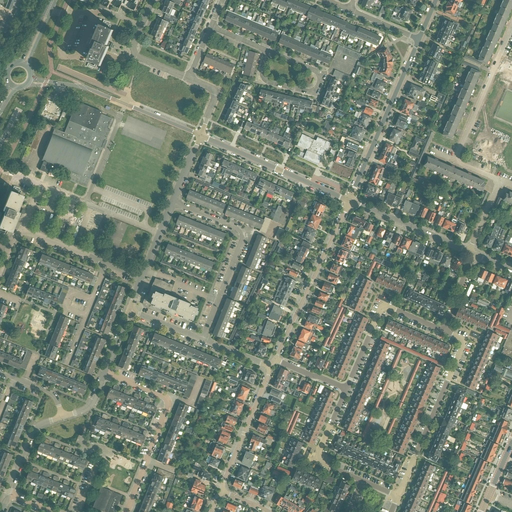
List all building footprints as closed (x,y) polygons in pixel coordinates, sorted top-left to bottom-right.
[(11,8),(14,0),(7,0),(5,6),(11,8)] [(114,0),(113,4),(112,5),(120,9),(122,4),(125,5),(127,1),(126,0),(119,0),(119,2),(114,0)] [(125,5),(124,6),(135,11),(139,0),(135,0),(134,4),(127,1),(125,5)] [(171,0),(171,2),(167,0),(166,0),(164,6),(173,9),(176,3),(180,5),(181,2),(175,0),(171,0)] [(279,0),(278,4),(280,5),(278,9),(284,11),(286,6),(288,0),(279,0)] [(286,6),(291,8),(292,8),(295,1),(293,0),(288,0),(286,6)] [(365,0),(362,6),(369,9),(369,8),(371,4),(372,3),(365,0)] [(511,0),(504,0),(501,7),(502,8),(500,11),(509,15),(511,8),(511,0)] [(194,3),(193,6),(197,7),(200,8),(206,11),(209,5),(199,1),(197,5),(194,3)] [(291,9),(292,10),(297,12),(300,3),(295,1),(292,8),(291,8),(291,9)] [(302,14),(303,13),(306,5),(300,3),(297,12),(301,13),(302,14)] [(448,8),(446,12),(457,16),(459,11),(460,8),(458,7),(450,3),(448,3),(447,7),(448,8)] [(303,13),(307,15),(307,16),(308,16),(311,8),(306,5),(303,13)] [(162,11),(166,13),(165,16),(173,20),(175,17),(171,15),(173,9),(164,6),(162,11)] [(197,7),(194,13),(197,14),(199,15),(199,16),(200,16),(199,18),(203,19),(204,17),(206,11),(200,8),(197,7)] [(311,8),(308,16),(316,20),(319,11),(320,8),(318,7),(316,10),(311,8)] [(396,10),(397,10),(410,16),(413,10),(405,7),(404,10),(401,9),(397,7),(396,10)] [(234,13),(227,9),(224,16),(227,17),(226,20),(232,22),(235,13),(234,13)] [(410,16),(397,10),(396,12),(398,13),(395,19),(400,21),(401,18),(408,21),(410,16)] [(319,11),(316,20),(321,22),(324,13),(324,14),(319,11)] [(494,24),(493,28),(502,32),(505,25),(506,25),(507,23),(506,22),(509,15),(500,11),(498,15),(498,14),(494,24)] [(237,25),(241,16),(237,14),(235,13),(232,22),(237,25)] [(321,22),(321,23),(325,24),(326,25),(330,15),(324,13),(321,22)] [(190,14),(189,16),(192,18),(191,21),(194,22),(199,25),(200,25),(203,19),(199,18),(200,16),(199,16),(199,15),(197,14),(197,15),(196,16),(190,14)] [(330,15),(326,25),(327,25),(331,27),(332,26),(335,18),(330,15)] [(245,17),(241,16),(237,25),(242,27),(246,18),(245,17)] [(0,33),(6,36),(8,31),(6,31),(11,18),(8,17),(6,21),(4,20),(1,28),(0,27),(0,33)] [(163,20),(159,18),(156,24),(165,28),(168,22),(172,24),(173,21),(165,17),(163,20)] [(248,29),(252,21),(247,19),(247,18),(246,18),(242,27),(248,29)] [(335,18),(332,26),(335,27),(335,29),(336,29),(337,30),(341,20),(335,18)] [(188,20),(187,22),(190,23),(188,27),(191,28),(198,31),(200,25),(199,25),(194,22),(191,21),(188,20)] [(341,20),(337,30),(338,30),(339,31),(339,29),(343,30),(344,30),(346,24),(347,23),(341,20)] [(257,22),(256,22),(252,21),(248,29),(253,32),(257,22)] [(445,21),(443,26),(451,29),(453,31),(455,32),(458,25),(453,22),(453,24),(445,21)] [(258,23),(257,22),(253,32),(259,34),(263,25),(258,23)] [(154,30),(163,34),(165,28),(156,24),(154,30)] [(343,30),(341,35),(347,38),(348,34),(352,26),(350,26),(350,25),(346,24),(344,30),(343,30)] [(95,46),(92,53),(89,61),(100,66),(108,46),(106,45),(112,30),(101,25),(95,41),(91,39),(89,43),(95,46)] [(185,25),(184,28),(187,29),(186,32),(189,34),(195,37),(198,31),(191,28),(188,27),(185,25)] [(267,27),(263,25),(259,34),(264,36),(268,27),(267,27)] [(350,35),(348,38),(354,41),(355,37),(359,29),(355,27),(355,28),(353,27),(352,26),(348,34),(350,35)] [(443,26),(441,31),(448,34),(451,36),(453,31),(451,29),(443,26)] [(269,28),(268,27),(264,36),(270,39),(273,32),(273,30),(269,28)] [(359,29),(355,37),(360,39),(361,39),(365,30),(359,28),(359,29)] [(487,40),(487,41),(486,44),(495,48),(498,41),(499,42),(500,39),(499,38),(502,32),(493,28),(491,31),(487,40)] [(151,35),(156,37),(155,40),(160,42),(161,39),(160,39),(163,34),(154,30),(151,35)] [(181,30),(180,33),(185,35),(186,33),(189,34),(186,39),(193,42),(195,37),(189,34),(186,32),(181,30)] [(276,33),(273,32),(270,39),(275,41),(278,34),(279,34),(281,31),(279,30),(278,32),(277,31),(276,33)] [(365,30),(361,39),(362,40),(367,42),(371,33),(365,30)] [(441,31),(439,36),(449,41),(451,42),(452,40),(450,39),(451,36),(448,34),(441,31)] [(281,35),(283,36),(280,43),(285,45),(289,36),(285,34),(285,33),(283,32),(281,35)] [(371,33),(367,42),(371,43),(372,44),(376,35),(371,33)] [(376,35),(372,44),(373,44),(378,46),(382,37),(376,35)] [(293,38),(289,36),(285,45),(291,47),(294,38),(293,38)] [(299,43),(301,38),(297,36),(296,39),(294,38),(291,47),(296,50),(299,43)] [(439,36),(436,42),(444,45),(446,46),(449,41),(439,36)] [(185,42),(184,45),(190,48),(193,42),(186,39),(186,40),(185,42)] [(304,45),(299,43),(296,50),(301,52),(304,45)] [(305,43),(304,45),(301,52),(307,54),(311,45),(308,43),(307,44),(306,43),(305,43)] [(179,46),(178,50),(188,54),(190,48),(184,45),(181,44),(180,47),(179,46)] [(479,61),(481,62),(482,63),(488,65),(491,58),(492,58),(493,55),(492,55),(495,48),(486,44),(484,48),(484,47),(480,57),(479,61)] [(315,47),(311,45),(307,54),(312,57),(316,48),(315,47)] [(380,50),(376,52),(377,54),(380,58),(383,58),(384,58),(390,54),(387,49),(385,50),(382,45),(380,50)] [(444,53),(441,52),(443,49),(434,45),(432,51),(443,55),(444,53)] [(459,45),(456,51),(462,54),(465,47),(459,45)] [(317,48),(316,48),(312,57),(318,59),(321,52),(317,51),(318,48),(317,48)] [(247,52),(249,53),(248,57),(257,59),(259,54),(250,51),(247,50),(247,52)] [(326,52),(322,50),(321,52),(318,59),(323,61),(327,52),(326,52)] [(440,60),(443,55),(432,51),(430,56),(437,59),(436,60),(441,62),(442,61),(440,60)] [(327,52),(323,61),(329,64),(332,57),(331,57),(332,54),(328,52),(327,52)] [(203,63),(203,62),(202,65),(204,66),(205,63),(208,65),(212,56),(207,54),(203,63)] [(384,58),(383,58),(383,63),(393,62),(393,58),(391,58),(391,56),(390,54),(384,58)] [(208,65),(207,67),(209,68),(211,66),(214,67),(218,58),(212,56),(208,65)] [(245,58),(248,59),(247,62),(256,65),(257,59),(248,57),(246,56),(245,58)] [(218,58),(214,67),(213,70),(215,71),(216,68),(220,70),(224,61),(218,58)] [(428,60),(426,65),(434,69),(436,70),(441,72),(442,69),(438,68),(440,63),(433,60),(433,62),(428,60)] [(224,61),(220,70),(219,72),(221,73),(222,71),(225,72),(229,63),(224,61)] [(244,64),(246,65),(245,68),(255,71),(256,65),(247,62),(244,62),(244,64)] [(393,62),(383,63),(384,68),(385,68),(391,71),(392,69),(392,66),(393,66),(393,62)] [(229,63),(225,72),(224,75),(226,75),(227,73),(231,75),(235,66),(229,63)] [(353,73),(355,74),(359,76),(362,69),(357,67),(358,65),(357,65),(355,69),(356,70),(355,72),(354,72),(353,73)] [(426,65),(424,71),(431,74),(434,69),(426,65)] [(242,70),(245,71),(244,75),(253,77),(255,71),(245,68),(243,68),(242,70)] [(375,69),(373,72),(377,74),(383,76),(384,74),(389,76),(391,71),(385,68),(384,68),(381,68),(380,68),(379,71),(375,69)] [(466,81),(466,82),(465,86),(474,90),(477,82),(478,83),(479,80),(478,80),(481,73),(479,72),(477,71),(475,70),(473,69),(472,69),(470,72),(466,81)] [(424,71),(421,76),(434,81),(435,82),(436,79),(433,78),(434,75),(431,74),(424,71)] [(372,79),(371,81),(384,87),(386,83),(382,80),(383,76),(377,74),(375,80),(372,79)] [(421,76),(419,81),(427,84),(430,85),(431,82),(433,82),(434,81),(421,76)] [(332,78),(330,84),(336,87),(339,88),(342,89),(343,86),(337,84),(338,81),(340,78),(338,78),(336,77),(335,80),(332,78)] [(371,81),(374,82),(372,86),(372,87),(375,88),(377,89),(382,92),(384,87),(371,81)] [(364,82),(363,85),(369,88),(376,91),(377,89),(375,88),(372,87),(372,86),(370,85),(364,82)] [(238,89),(244,92),(244,91),(250,94),(251,92),(248,90),(250,86),(247,85),(246,86),(240,83),(238,89)] [(330,84),(327,90),(330,91),(330,93),(331,93),(330,94),(333,95),(333,94),(339,96),(340,97),(341,95),(339,95),(340,94),(337,93),(339,88),(336,87),(330,84)] [(411,86),(409,90),(421,95),(423,96),(442,105),(446,96),(439,93),(437,98),(426,93),(426,91),(421,88),(421,89),(413,85),(411,86)] [(458,98),(459,98),(457,102),(467,106),(470,99),(471,100),(472,97),(471,97),(474,90),(465,86),(463,89),(463,88),(458,98)] [(367,93),(366,94),(372,96),(379,100),(381,94),(376,91),(369,88),(368,91),(367,93)] [(235,94),(242,97),(244,98),(247,100),(248,97),(243,95),(244,92),(238,89),(235,94)] [(259,97),(259,99),(263,100),(261,106),(264,106),(265,98),(266,98),(267,91),(261,90),(260,97),(259,97)] [(327,90),(324,98),(330,101),(333,102),(334,97),(338,99),(339,96),(333,94),(333,95),(330,94),(331,93),(330,93),(330,91),(327,90)] [(408,94),(407,96),(416,100),(416,99),(419,100),(419,101),(419,100),(421,101),(423,96),(421,95),(409,90),(407,94),(408,94)] [(266,98),(265,101),(271,102),(272,99),(273,93),(267,91),(266,98)] [(272,99),(271,102),(275,103),(277,104),(278,101),(279,94),(273,93),(272,99)] [(236,104),(238,105),(239,104),(239,103),(247,106),(248,104),(243,102),(244,98),(242,97),(235,94),(233,100),(236,101),(235,103),(236,103),(236,104)] [(278,101),(277,104),(281,105),(283,105),(284,102),(286,96),(279,94),(278,101)] [(286,96),(284,102),(288,103),(286,109),(289,110),(290,104),(291,104),(291,102),(292,102),(292,101),(294,101),(294,98),(292,97),(286,96)] [(368,97),(367,101),(370,102),(369,104),(376,107),(379,102),(371,98),(368,97)] [(291,102),(291,104),(293,104),(291,111),(294,111),(294,108),(298,109),(301,99),(294,98),(294,101),(292,101),(292,102),(291,102)] [(324,98),(321,104),(328,107),(330,108),(332,104),(335,106),(336,103),(333,102),(330,101),(324,98)] [(298,109),(298,112),(300,113),(301,109),(304,110),(307,100),(301,99),(298,109)] [(232,101),(232,103),(229,108),(236,111),(237,108),(243,110),(244,108),(238,106),(238,105),(236,104),(236,103),(235,103),(236,101),(233,100),(232,101)] [(304,110),(303,114),(305,114),(306,114),(307,112),(312,113),(313,111),(319,113),(320,107),(317,106),(313,105),(313,102),(307,100),(304,110)] [(406,100),(403,106),(411,110),(414,110),(417,112),(419,107),(417,106),(416,105),(414,104),(406,100)] [(361,111),(364,113),(365,112),(372,116),(374,110),(366,107),(365,107),(366,104),(359,101),(359,102),(357,101),(356,104),(362,106),(362,108),(361,111)] [(42,161),(43,161),(51,164),(70,172),(67,180),(86,187),(92,174),(103,148),(77,137),(82,126),(80,125),(88,106),(77,102),(74,108),(64,132),(55,128),(52,135),(42,159),(42,161)] [(451,114),(452,115),(450,119),(460,123),(463,115),(464,116),(465,113),(464,113),(467,106),(457,102),(456,105),(455,105),(451,114)] [(80,125),(82,126),(77,137),(103,148),(110,130),(108,129),(112,118),(101,114),(102,112),(88,106),(80,125)] [(403,106),(401,112),(409,115),(411,110),(403,106)] [(236,111),(229,108),(227,114),(233,117),(236,111)] [(344,113),(338,110),(335,116),(342,118),(344,113)] [(360,113),(358,118),(361,119),(369,122),(371,118),(360,113)] [(227,114),(224,120),(233,124),(236,118),(233,117),(227,114)] [(398,120),(406,124),(407,120),(416,124),(418,121),(416,120),(411,118),(411,119),(408,117),(408,118),(400,115),(399,117),(398,120)] [(355,124),(354,124),(356,125),(357,124),(359,125),(359,124),(367,128),(369,122),(361,119),(358,118),(357,121),(356,121),(356,122),(355,124)] [(253,124),(250,131),(255,134),(258,126),(259,124),(257,123),(258,120),(255,119),(254,122),(253,124)] [(444,131),(445,132),(443,135),(453,139),(456,132),(457,133),(458,129),(457,129),(460,123),(450,119),(449,121),(448,121),(444,131)] [(396,123),(397,124),(396,126),(403,129),(406,124),(398,120),(396,123)] [(247,121),(244,129),(250,131),(253,124),(247,121)] [(258,126),(255,134),(261,136),(264,129),(265,127),(267,124),(264,122),(261,128),(258,126)] [(269,131),(266,139),(272,141),(275,134),(277,128),(278,127),(275,125),(273,131),(272,133),(269,131)] [(354,126),(353,129),(352,131),(363,136),(365,131),(354,126)] [(281,136),(277,143),(283,146),(288,133),(289,130),(290,129),(288,127),(286,132),(283,137),(281,136)] [(275,134),(272,141),(277,143),(281,136),(278,135),(280,130),(277,128),(275,134)] [(264,129),(261,136),(266,139),(269,131),(267,130),(264,129)] [(392,134),(400,138),(402,139),(403,137),(402,136),(403,133),(394,129),(392,134)] [(352,131),(351,134),(350,136),(361,141),(363,136),(352,131)] [(288,133),(283,146),(288,148),(290,145),(293,146),(296,140),(293,138),(292,139),(290,138),(291,134),(288,133)] [(302,134),(297,146),(298,146),(306,149),(305,150),(306,150),(306,149),(308,149),(304,159),(304,158),(310,161),(310,162),(311,162),(311,161),(311,162),(312,162),(318,164),(318,165),(319,165),(325,150),(327,151),(331,143),(331,142),(327,140),(326,140),(318,137),(318,136),(316,141),(302,135),(302,134)] [(400,138),(392,134),(389,140),(398,144),(400,140),(399,140),(400,138)] [(416,136),(413,143),(418,146),(420,142),(425,144),(425,143),(426,142),(426,141),(416,136)] [(359,142),(348,137),(348,138),(347,137),(344,144),(346,145),(346,146),(357,151),(359,145),(358,145),(359,142)] [(413,143),(409,151),(410,151),(417,155),(418,154),(419,151),(417,150),(418,146),(413,143)] [(384,149),(384,150),(395,154),(397,148),(387,144),(385,147),(385,146),(384,149)] [(381,155),(382,155),(392,160),(395,154),(384,150),(383,152),(382,152),(381,155)] [(348,153),(346,153),(345,155),(356,159),(358,154),(351,151),(349,151),(348,153)] [(213,155),(206,152),(203,158),(211,161),(213,155)] [(345,156),(348,157),(347,161),(354,164),(356,159),(345,155),(345,156)] [(380,161),(387,164),(386,166),(396,170),(397,167),(392,165),(392,164),(391,163),(392,160),(382,155),(382,156),(381,155),(380,158),(381,158),(380,161)] [(428,169),(438,173),(438,172),(441,173),(445,164),(438,161),(439,160),(435,158),(435,160),(428,157),(424,166),(428,168),(428,169)] [(211,161),(203,158),(201,164),(208,167),(210,164),(215,166),(216,165),(218,167),(219,165),(211,161)] [(224,160),(221,167),(224,168),(221,174),(224,175),(225,173),(226,172),(230,162),(224,160)] [(43,161),(40,170),(47,173),(51,164),(43,161)] [(226,172),(225,173),(231,175),(236,164),(233,163),(233,164),(230,162),(226,172)] [(206,172),(208,173),(212,175),(213,171),(210,170),(209,170),(207,170),(208,167),(201,164),(199,169),(206,172)] [(236,164),(231,175),(236,178),(236,177),(241,167),(238,166),(236,164)] [(444,176),(454,180),(454,179),(457,180),(461,171),(455,168),(455,167),(452,166),(452,167),(445,164),(441,173),(445,175),(444,176)] [(375,168),(374,171),(375,171),(383,175),(384,171),(389,172),(395,174),(396,171),(385,167),(385,169),(377,165),(376,168),(375,168)] [(241,167),(236,177),(242,180),(243,178),(243,177),(246,170),(247,169),(244,168),(244,169),(241,167)] [(201,176),(200,178),(205,181),(206,178),(204,177),(206,172),(199,169),(197,174),(201,176)] [(243,178),(242,180),(247,182),(252,172),(246,170),(243,177),(243,178)] [(372,176),(372,177),(380,180),(382,177),(388,180),(389,178),(383,175),(375,171),(374,174),(373,173),(372,176)] [(461,183),(471,187),(471,186),(475,188),(479,179),(471,175),(472,174),(469,173),(468,174),(461,171),(457,180),(461,182),(461,183)] [(247,182),(246,185),(249,186),(251,181),(254,182),(258,175),(252,172),(247,182)] [(370,180),(371,180),(370,182),(378,186),(380,180),(372,177),(371,177),(370,180)] [(261,178),(258,186),(260,187),(258,193),(260,194),(266,181),(261,178)] [(477,190),(481,191),(481,190),(483,191),(486,185),(484,184),(485,181),(479,179),(475,188),(478,189),(477,190)] [(266,181),(260,194),(263,195),(265,192),(263,190),(263,188),(269,191),(272,183),(266,181)] [(269,191),(267,193),(273,196),(277,186),(272,183),(269,191)] [(386,202),(388,203),(388,204),(392,206),(396,196),(393,195),(394,192),(392,192),(394,187),(395,187),(396,184),(394,183),(392,183),(391,185),(389,189),(388,192),(386,197),(388,198),(386,202)] [(368,185),(365,194),(376,198),(377,195),(375,194),(377,189),(368,185)] [(277,186),(273,196),(278,198),(283,188),(277,186)] [(283,188),(278,198),(279,198),(284,200),(285,200),(284,199),(288,191),(283,188)] [(190,190),(187,199),(192,201),(195,192),(190,190)] [(0,209),(6,212),(0,226),(0,227),(11,232),(18,213),(16,212),(23,196),(11,191),(5,207),(1,206),(0,208),(0,209)] [(288,191),(284,199),(285,200),(287,201),(288,199),(291,200),(294,193),(288,191)] [(382,195),(380,194),(378,200),(383,202),(383,201),(383,202),(385,198),(386,197),(388,192),(384,191),(382,195)] [(396,196),(392,206),(396,207),(396,206),(398,207),(400,203),(403,204),(406,197),(407,195),(406,195),(398,191),(396,196)] [(197,203),(200,194),(195,192),(192,201),(197,203)] [(202,205),(206,196),(200,194),(197,203),(202,205)] [(206,196),(202,205),(207,207),(211,198),(206,196)] [(300,201),(306,204),(307,205),(309,200),(302,196),(300,201)] [(211,198),(207,207),(212,209),(216,200),(211,198)] [(217,212),(221,203),(216,200),(212,209),(217,212)] [(300,201),(297,207),(301,208),(303,209),(306,204),(300,201)] [(406,205),(405,208),(404,210),(409,213),(411,208),(413,204),(406,201),(405,205),(406,205)] [(226,205),(221,203),(217,212),(222,214),(226,205)] [(323,212),(324,210),(326,209),(326,207),(317,203),(316,205),(314,205),(313,207),(315,208),(323,212)] [(413,204),(411,208),(409,213),(415,215),(417,210),(418,210),(420,207),(413,204)] [(428,213),(429,210),(430,210),(430,211),(430,212),(432,208),(423,205),(422,207),(419,216),(424,218),(427,212),(428,213)] [(229,206),(228,208),(225,215),(230,217),(234,208),(229,206)] [(312,209),(313,210),(312,213),(321,217),(323,212),(315,208),(313,207),(312,209)] [(239,210),(234,208),(230,217),(235,219),(239,210)] [(430,212),(427,220),(433,222),(436,214),(432,212),(433,209),(432,208),(430,212)] [(438,219),(436,223),(438,224),(438,225),(441,227),(441,226),(445,218),(442,217),(444,212),(442,211),(443,210),(441,208),(439,211),(438,214),(439,216),(437,219),(438,219)] [(239,210),(235,219),(240,221),(244,212),(239,210)] [(244,212),(240,221),(245,223),(249,214),(244,212)] [(249,214),(245,223),(251,225),(254,216),(249,214)] [(180,215),(176,225),(182,227),(185,217),(180,215)] [(322,219),(313,215),(311,220),(319,224),(322,219)] [(259,218),(254,216),(251,225),(256,227),(259,218)] [(360,227),(365,229),(368,223),(365,222),(366,221),(355,216),(353,222),(352,223),(360,227)] [(187,229),(190,219),(185,217),(182,227),(187,229)] [(307,221),(310,223),(308,225),(317,229),(319,224),(311,220),(308,219),(305,217),(304,219),(307,221)] [(264,220),(259,218),(256,227),(261,229),(261,228),(262,225),(263,223),(264,220)] [(190,219),(187,229),(192,231),(195,221),(190,219)] [(446,220),(443,227),(448,230),(451,222),(446,220)] [(195,221),(192,231),(197,233),(200,223),(195,221)] [(453,232),(457,225),(451,222),(448,230),(453,232)] [(460,222),(456,231),(457,231),(457,232),(457,233),(459,234),(460,234),(460,233),(461,233),(462,233),(463,230),(464,230),(466,225),(460,222)] [(202,235),(205,225),(200,223),(197,233),(202,235)] [(368,223),(365,229),(363,233),(369,236),(371,233),(374,225),(368,223)] [(207,237),(210,227),(205,225),(202,235),(207,237)] [(356,238),(358,233),(353,231),(355,227),(351,225),(347,234),(356,238)] [(488,236),(485,245),(486,245),(488,246),(491,247),(494,239),(495,237),(496,238),(500,228),(500,227),(495,225),(493,231),(492,234),(490,237),(488,236)] [(300,228),(300,230),(314,236),(314,234),(316,234),(317,232),(316,232),(316,231),(308,227),(305,226),(303,229),(300,228)] [(210,227),(207,237),(212,239),(215,229),(210,227)] [(374,234),(373,237),(377,239),(379,236),(382,238),(386,230),(385,230),(385,229),(384,228),(383,229),(380,227),(377,235),(374,234)] [(497,242),(494,248),(500,251),(504,241),(501,240),(505,230),(500,228),(496,238),(495,239),(496,240),(495,241),(497,242)] [(217,241),(221,231),(215,229),(212,239),(217,241)] [(300,230),(298,232),(301,234),(302,234),(301,237),(303,238),(311,242),(312,242),(313,240),(312,239),(314,236),(300,230)] [(222,243),(226,233),(221,231),(217,241),(222,243)] [(366,242),(367,242),(367,244),(370,245),(373,238),(372,237),(375,233),(372,231),(369,236),(366,242)] [(388,231),(384,239),(387,241),(385,245),(389,246),(391,240),(393,234),(391,233),(391,232),(389,231),(388,232),(388,231)] [(256,240),(265,243),(267,238),(258,235),(256,240)] [(346,235),(344,241),(353,245),(354,243),(355,240),(355,239),(346,235)] [(397,235),(393,243),(399,245),(402,237),(402,236),(400,236),(399,236),(397,235)] [(505,245),(503,252),(508,254),(511,244),(509,243),(511,236),(508,235),(504,245),(505,245)] [(398,247),(397,252),(401,254),(403,249),(407,251),(408,249),(411,241),(410,240),(408,239),(405,238),(402,246),(401,248),(398,247)] [(265,243),(256,240),(254,245),(263,248),(265,243)] [(296,240),(294,243),(296,243),(309,249),(311,244),(304,241),(303,243),(297,241),(296,240)] [(344,241),(342,246),(353,251),(355,246),(353,245),(344,241)] [(408,253),(415,256),(416,253),(420,244),(416,242),(416,243),(414,242),(412,247),(411,246),(408,253)] [(296,245),(294,248),(296,249),(299,250),(307,254),(309,249),(296,243),(295,245),(296,245)] [(168,244),(165,253),(170,255),(174,246),(168,244)] [(422,259),(424,255),(423,254),(424,252),(423,252),(425,247),(423,246),(424,245),(420,244),(416,253),(415,256),(418,257),(416,262),(420,264),(422,259)] [(263,248),(254,245),(252,250),(261,254),(263,248)] [(175,257),(179,248),(174,246),(170,255),(175,257)] [(19,252),(27,255),(29,250),(21,247),(19,252)] [(180,259),(184,250),(179,248),(175,257),(180,259)] [(346,258),(349,259),(352,252),(342,248),(341,250),(340,249),(338,255),(346,258)] [(292,250),(291,252),(305,259),(307,254),(299,250),(296,249),(294,251),(292,250)] [(429,249),(426,256),(427,257),(427,258),(430,260),(434,251),(434,250),(431,249),(431,250),(429,249)] [(185,261),(189,252),(184,250),(180,259),(185,261)] [(261,254),(252,250),(250,255),(259,259),(261,254)] [(27,255),(19,252),(17,258),(27,262),(29,256),(27,256),(27,255)] [(190,263),(194,254),(189,252),(185,261),(190,263)] [(291,252),(290,254),(290,255),(294,256),(292,259),(302,264),(305,259),(291,252)] [(437,252),(433,260),(439,263),(443,255),(437,252)] [(195,265),(199,256),(194,254),(190,263),(195,265)] [(43,255),(42,255),(39,263),(44,265),(48,257),(45,256),(46,256),(43,255)] [(248,260),(257,264),(259,259),(250,255),(248,260)] [(343,263),(345,260),(348,261),(349,259),(346,258),(338,255),(336,260),(343,263)] [(441,264),(445,266),(445,268),(448,269),(448,267),(449,267),(450,264),(449,264),(451,258),(445,255),(441,264)] [(200,268),(204,258),(199,256),(195,265),(200,268)] [(48,257),(44,265),(50,268),(54,259),(51,258),(48,257)] [(24,268),(27,262),(17,258),(14,264),(24,268)] [(205,270),(209,260),(204,258),(200,268),(205,270)] [(50,268),(53,269),(53,273),(54,273),(56,270),(59,262),(57,261),(57,260),(54,259),(50,268)] [(209,260),(205,270),(210,272),(214,262),(209,260)] [(246,265),(255,269),(257,264),(248,260),(246,265)] [(291,260),(289,265),(300,270),(302,266),(294,262),(295,261),(291,260)] [(383,261),(382,261),(381,265),(389,268),(391,263),(383,260),(383,261)] [(455,260),(450,272),(457,275),(462,263),(459,262),(459,260),(457,260),(456,260),(455,260)] [(60,262),(59,262),(56,270),(62,272),(65,264),(63,263),(60,261),(60,262)] [(373,261),(367,275),(370,277),(377,262),(373,261)] [(12,270),(20,273),(22,274),(24,268),(14,264),(12,270)] [(66,264),(65,264),(62,272),(67,275),(71,266),(68,265),(69,265),(66,264)] [(334,272),(334,273),(341,275),(344,266),(341,265),(340,266),(337,265),(334,264),(332,267),(330,271),(334,272)] [(71,266),(67,275),(73,277),(77,269),(74,267),(71,266)] [(251,270),(242,266),(240,271),(249,275),(251,270)] [(288,267),(286,272),(287,273),(297,277),(299,273),(291,269),(288,267)] [(77,269),(73,277),(79,279),(82,271),(80,270),(80,269),(77,268),(77,269)] [(479,277),(484,279),(488,272),(482,269),(480,273),(479,277)] [(20,273),(12,270),(10,275),(18,278),(20,273)] [(83,271),(82,271),(79,279),(85,281),(88,273),(86,272),(83,271)] [(238,276),(247,280),(249,275),(240,271),(238,276)] [(377,279),(376,283),(400,293),(405,282),(381,271),(377,279)] [(486,280),(491,282),(495,275),(489,272),(486,280)] [(85,281),(91,284),(90,285),(94,286),(95,283),(97,277),(94,276),(94,275),(92,274),(89,273),(88,273),(85,281)] [(339,278),(330,274),(327,281),(336,285),(339,279),(342,281),(342,279),(339,277),(339,278)] [(8,281),(15,284),(18,278),(10,275),(8,281)] [(247,280),(238,276),(236,282),(245,285),(247,280)] [(497,276),(493,283),(499,286),(502,278),(497,276)] [(288,277),(285,282),(294,286),(296,281),(288,277)] [(350,300),(348,307),(360,312),(373,282),(361,277),(351,300),(350,300)] [(155,278),(145,303),(159,309),(160,307),(168,310),(167,312),(192,322),(197,308),(197,307),(198,307),(198,306),(198,305),(197,305),(197,304),(191,302),(191,304),(178,299),(176,298),(175,298),(175,299),(174,299),(169,297),(171,290),(173,285),(155,278)] [(504,288),(508,280),(502,278),(499,286),(504,288)] [(282,280),(279,285),(283,287),(292,291),(294,286),(285,282),(282,280)] [(5,287),(13,290),(15,284),(8,281),(5,287)] [(245,285),(236,282),(234,287),(243,290),(245,285)] [(325,283),(322,290),(332,294),(335,287),(331,285),(331,286),(325,283)] [(446,284),(444,283),(441,290),(450,293),(451,290),(445,287),(446,284)] [(117,285),(115,291),(123,294),(124,292),(125,292),(126,289),(126,288),(117,285)] [(32,297),(35,289),(29,287),(26,295),(32,297)] [(232,292),(241,295),(243,290),(234,287),(232,292)] [(283,287),(281,292),(290,296),(292,291),(283,287)] [(404,298),(410,300),(414,291),(408,288),(404,298)] [(35,289),(32,297),(38,299),(41,291),(35,289)] [(41,291),(38,299),(43,302),(47,294),(41,291)] [(115,291),(113,296),(121,300),(122,297),(123,298),(124,295),(123,295),(123,294),(115,291)] [(278,291),(276,296),(287,301),(290,296),(281,292),(278,291)] [(410,300),(415,303),(419,294),(414,291),(410,300)] [(230,297),(239,300),(241,295),(232,292),(230,297)] [(329,296),(321,292),(318,298),(327,301),(328,298),(333,300),(334,297),(329,295),(329,296)] [(58,300),(58,298),(59,297),(59,295),(53,293),(52,296),(49,304),(55,306),(56,303),(58,300)] [(49,304),(52,296),(47,294),(43,302),(49,304)] [(421,305),(424,296),(419,294),(415,303),(421,305)] [(113,296),(111,302),(119,306),(120,303),(122,301),(121,300),(113,296)] [(276,296),(273,301),(276,303),(285,307),(287,301),(276,296)] [(426,307),(430,298),(424,296),(421,305),(426,307)] [(236,302),(227,298),(225,303),(234,307),(236,302)] [(431,309),(435,300),(430,298),(426,307),(431,309)] [(317,300),(315,305),(323,308),(326,310),(328,305),(327,305),(327,304),(317,300)] [(440,303),(435,300),(431,309),(436,312),(440,304),(440,303)] [(111,302),(108,308),(117,311),(118,309),(119,306),(111,302)] [(223,309),(232,312),(234,307),(225,303),(223,309)] [(435,313),(437,314),(436,316),(440,318),(442,314),(443,315),(447,307),(440,304),(436,312),(435,313)] [(274,305),(271,312),(281,316),(283,312),(281,312),(282,310),(278,308),(278,307),(274,305)] [(322,316),(324,311),(314,307),(312,312),(322,316)] [(462,319),(465,311),(466,310),(460,307),(456,317),(462,319)] [(499,307),(496,313),(498,314),(499,314),(502,315),(505,309),(499,307)] [(108,308),(106,314),(114,317),(115,315),(116,315),(117,312),(116,312),(117,311),(108,308)] [(465,311),(462,319),(467,322),(472,310),(467,308),(466,310),(465,311)] [(232,312),(223,309),(221,314),(230,317),(232,312)] [(472,310),(467,322),(477,326),(482,314),(472,310)] [(269,318),(273,320),(273,319),(277,321),(278,319),(279,319),(281,316),(271,312),(270,311),(271,312),(269,315),(271,316),(269,318)] [(249,323),(253,315),(246,312),(243,321),(249,323)] [(496,313),(490,327),(492,328),(498,314),(496,313)] [(106,314),(104,320),(112,323),(113,320),(114,321),(115,318),(114,318),(114,317),(106,314)] [(230,317),(221,314),(219,319),(228,322),(230,317)] [(343,379),(368,319),(357,314),(331,374),(343,379)] [(482,314),(477,326),(483,329),(486,330),(490,321),(491,318),(482,314)] [(499,314),(494,326),(510,333),(511,330),(504,327),(499,325),(501,318),(503,315),(502,315),(499,314)] [(310,315),(308,320),(318,325),(320,319),(310,315)] [(59,321),(67,325),(69,319),(61,316),(59,321)] [(101,318),(98,324),(99,324),(101,325),(110,329),(111,326),(111,327),(112,324),(112,323),(104,320),(101,318)] [(228,322),(219,319),(217,324),(226,328),(228,322)] [(384,331),(390,334),(395,323),(389,320),(384,331)] [(67,325),(59,321),(57,327),(64,330),(67,325)] [(266,321),(263,327),(275,331),(276,327),(275,327),(276,325),(272,324),(272,323),(269,321),(269,322),(266,321)] [(314,326),(317,327),(317,328),(322,331),(324,328),(315,324),(314,325),(307,321),(305,327),(312,330),(314,326)] [(399,337),(403,339),(407,328),(395,323),(390,334),(394,335),(393,336),(399,338),(399,337)] [(99,324),(96,331),(99,332),(107,335),(108,332),(109,332),(110,330),(110,329),(101,325),(99,324)] [(215,329),(224,333),(226,328),(217,324),(215,329)] [(132,331),(132,332),(140,335),(142,329),(134,326),(133,329),(132,331)] [(64,330),(57,327),(54,333),(62,336),(64,330)] [(261,334),(267,336),(267,335),(271,336),(272,335),(273,335),(275,331),(263,327),(261,334)] [(407,328),(403,339),(406,340),(406,341),(411,344),(411,343),(415,344),(420,333),(407,328)] [(224,333),(215,329),(213,334),(222,338),(224,333)] [(314,333),(303,329),(301,334),(311,339),(314,333)] [(496,329),(495,331),(505,335),(504,338),(506,339),(508,334),(496,329)] [(489,331),(485,339),(497,344),(500,336),(489,331)] [(129,337),(130,338),(138,341),(140,335),(132,332),(131,335),(130,335),(129,337)] [(62,336),(54,333),(52,339),(60,342),(62,336)] [(155,334),(154,334),(151,342),(157,344),(160,336),(158,335),(158,334),(155,333),(155,334)] [(432,339),(420,333),(415,344),(418,346),(418,347),(423,349),(423,348),(427,350),(432,339)] [(252,335),(251,338),(255,340),(261,342),(261,341),(269,344),(271,339),(263,336),(261,335),(259,334),(258,337),(252,335)] [(301,334),(299,339),(309,344),(311,339),(301,334)] [(161,336),(160,336),(157,344),(163,347),(166,338),(164,337),(161,335),(161,336)] [(105,340),(97,337),(94,343),(103,346),(104,343),(104,344),(106,341),(105,341),(105,340)] [(127,343),(127,344),(135,347),(138,341),(130,338),(128,340),(127,343)] [(163,347),(166,348),(165,351),(167,352),(168,349),(172,340),(169,339),(167,338),(166,338),(163,347)] [(60,342),(52,339),(50,344),(58,348),(60,342)] [(436,353),(439,355),(444,344),(432,339),(427,350),(431,351),(430,352),(435,354),(436,353)] [(485,339),(482,347),(493,352),(497,344),(485,339)] [(172,341),(172,340),(168,349),(174,351),(177,343),(175,342),(175,341),(172,340),(172,341)] [(258,346),(257,349),(265,352),(268,347),(263,345),(264,344),(261,343),(260,343),(257,341),(255,345),(258,346)] [(298,341),(296,346),(306,350),(308,345),(298,341)] [(392,346),(381,341),(378,348),(390,352),(392,346)] [(178,343),(177,343),(174,351),(180,353),(183,345),(181,344),(181,343),(178,342),(178,343)] [(103,346),(94,343),(92,348),(101,351),(102,349),(103,346)] [(48,350),(55,353),(58,348),(50,344),(48,350)] [(125,349),(133,352),(135,347),(127,344),(126,346),(125,349)] [(183,345),(180,353),(186,356),(189,347),(186,346),(187,346),(184,344),(183,345)] [(444,344),(439,355),(446,358),(450,347),(444,344)] [(300,355),(301,353),(305,355),(306,352),(303,350),(294,346),(294,347),(292,352),(300,355)] [(189,347),(186,356),(191,358),(195,350),(192,348),(189,347)] [(482,347),(479,355),(490,359),(493,352),(482,347)] [(101,351),(92,348),(90,354),(98,357),(100,355),(101,352),(101,351)] [(375,356),(373,360),(384,365),(386,361),(387,361),(389,356),(388,356),(390,352),(378,348),(375,356)] [(122,354),(123,355),(131,358),(133,352),(125,349),(124,352),(123,352),(122,354)] [(195,350),(191,358),(197,361),(201,352),(198,351),(198,350),(195,349),(195,350)] [(255,355),(258,356),(259,355),(263,357),(265,352),(257,349),(256,352),(254,351),(253,352),(250,351),(250,352),(255,355)] [(48,350),(45,356),(55,360),(58,355),(55,354),(55,353),(48,350)] [(201,352),(197,361),(203,363),(207,354),(204,353),(201,351),(201,352)] [(300,355),(292,352),(290,355),(291,356),(293,357),(293,356),(294,357),(293,360),(297,362),(298,360),(302,362),(304,357),(300,355)] [(5,354),(2,362),(8,364),(11,356),(5,354)] [(17,358),(13,357),(14,355),(12,354),(11,356),(8,364),(13,366),(17,358)] [(98,357),(90,354),(88,360),(96,363),(97,361),(98,361),(99,358),(98,358),(98,357)] [(207,354),(203,363),(209,365),(212,356),(210,356),(210,355),(207,354)] [(120,360),(121,360),(120,361),(128,364),(131,358),(123,355),(122,357),(121,357),(120,360)] [(148,355),(147,357),(162,364),(163,361),(152,357),(148,355)] [(479,355),(475,362),(487,367),(490,359),(479,355)] [(209,365),(214,367),(213,370),(217,371),(219,365),(221,360),(216,358),(216,357),(213,356),(213,357),(212,356),(209,365)] [(22,361),(17,358),(13,366),(19,369),(20,367),(21,364),(22,361)] [(315,366),(321,369),(324,361),(319,359),(315,366)] [(96,363),(88,360),(85,366),(94,369),(95,366),(95,367),(96,364),(96,363)] [(384,365),(373,360),(368,373),(379,377),(381,373),(382,373),(384,368),(383,368),(384,365)] [(119,363),(117,366),(117,367),(126,370),(128,364),(120,361),(119,363)] [(475,362),(472,370),(483,375),(487,367),(475,362)] [(438,374),(441,368),(429,363),(426,369),(429,371),(438,374)] [(511,371),(508,369),(505,368),(496,365),(496,364),(493,371),(493,372),(502,375),(505,377),(505,376),(511,379),(511,371)] [(38,365),(35,374),(37,375),(37,376),(40,377),(40,378),(43,379),(43,378),(46,370),(41,367),(41,366),(38,365)] [(94,369),(85,366),(83,371),(92,375),(93,372),(94,370),(94,369)] [(138,375),(140,376),(140,377),(143,378),(143,377),(144,377),(147,369),(141,367),(138,375)] [(290,372),(281,368),(280,373),(292,378),(293,375),(289,374),(290,372)] [(144,377),(146,378),(146,379),(149,380),(149,379),(149,380),(153,371),(147,369),(144,377)] [(436,379),(438,374),(429,371),(426,369),(424,374),(436,379)] [(46,370),(43,378),(46,379),(46,380),(48,381),(49,380),(49,381),(52,372),(46,370)] [(244,370),(242,375),(254,379),(254,378),(254,379),(255,378),(256,376),(256,375),(255,375),(255,374),(247,370),(247,371),(244,370)] [(472,370),(469,378),(480,383),(483,375),(472,370)] [(149,380),(152,381),(155,382),(158,373),(153,371),(149,380)] [(52,372),(49,381),(52,382),(51,382),(54,383),(55,383),(58,374),(52,372)] [(155,382),(158,383),(158,384),(160,385),(161,384),(164,376),(158,373),(155,382)] [(278,377),(286,381),(287,379),(291,381),(292,378),(280,373),(278,377)] [(379,377),(368,373),(362,385),(374,390),(375,385),(376,386),(379,381),(378,380),(379,377)] [(58,374),(55,383),(57,384),(57,385),(60,386),(60,385),(64,377),(58,374)] [(424,374),(422,380),(433,385),(436,379),(424,374)] [(242,375),(240,380),(242,381),(251,384),(252,384),(253,384),(254,381),(254,380),(253,380),(254,379),(242,375)] [(161,384),(164,385),(163,386),(166,387),(167,386),(170,378),(164,376),(161,384)] [(64,377),(60,385),(63,386),(63,387),(66,388),(66,387),(66,388),(69,379),(64,377)] [(286,381),(278,377),(276,381),(288,387),(289,384),(285,383),(286,381)] [(167,386),(169,387),(169,388),(172,389),(176,380),(170,378),(167,386)] [(469,378),(465,386),(477,390),(480,383),(469,378)] [(69,379),(66,388),(69,389),(68,389),(71,390),(72,390),(75,381),(69,379)] [(172,389),(175,390),(178,391),(182,383),(176,380),(172,389)] [(178,391),(181,392),(180,392),(183,394),(184,393),(185,390),(186,389),(186,388),(188,385),(193,387),(194,384),(189,382),(189,383),(183,380),(182,383),(178,391)] [(433,385),(422,380),(419,387),(431,392),(433,385)] [(75,381),(72,390),(75,391),(74,392),(77,393),(77,392),(78,392),(81,384),(75,381)] [(211,384),(210,386),(209,389),(214,391),(217,383),(212,381),(211,384)] [(274,387),(282,390),(286,392),(288,387),(276,381),(274,387)] [(301,392),(300,393),(307,396),(311,385),(305,382),(303,388),(301,392)] [(81,384),(78,392),(80,393),(80,394),(83,395),(83,394),(83,395),(87,386),(81,384)] [(113,390),(110,388),(106,397),(112,399),(117,386),(115,385),(114,385),(113,388),(114,389),(113,390)] [(374,390),(362,385),(357,397),(368,402),(370,399),(373,394),(372,394),(374,390)] [(119,387),(117,386),(112,399),(117,401),(121,393),(117,391),(118,390),(119,390),(120,388),(119,387)] [(239,392),(247,395),(249,389),(242,386),(239,392)] [(239,392),(229,387),(227,391),(238,395),(236,400),(243,402),(243,400),(244,401),(247,395),(239,392)] [(419,387),(416,393),(428,398),(431,392),(419,387)] [(466,394),(467,394),(468,393),(481,399),(482,395),(467,389),(466,391),(458,387),(455,393),(465,397),(466,394)] [(123,394),(121,393),(117,401),(122,403),(127,390),(125,389),(124,390),(123,392),(124,393),(123,394)] [(270,394),(278,398),(281,399),(282,397),(283,394),(272,389),(270,394)] [(290,390),(295,392),(293,395),(298,397),(300,393),(297,392),(297,391),(291,389),(290,390)] [(322,394),(334,399),(336,394),(324,389),(322,394)] [(130,391),(127,390),(122,403),(127,406),(131,397),(128,396),(128,395),(129,394),(130,392),(130,391)] [(134,398),(131,397),(127,406),(132,408),(137,394),(136,393),(135,394),(134,396),(134,397),(134,398)] [(428,398),(416,393),(413,399),(425,404),(428,398)] [(456,393),(456,395),(454,399),(463,403),(465,397),(455,393),(456,393)] [(140,395),(137,394),(132,408),(137,410),(141,401),(138,400),(138,399),(139,398),(140,396),(140,395)] [(319,400),(331,405),(334,399),(322,394),(319,400)] [(144,402),(141,401),(137,410),(142,412),(147,398),(146,397),(145,398),(144,400),(144,401),(144,402)] [(368,402),(357,397),(352,410),(360,413),(362,414),(364,411),(365,411),(367,406),(368,402)] [(150,399),(147,398),(142,412),(147,414),(151,405),(148,404),(148,403),(149,402),(150,400),(150,399)] [(23,404),(31,408),(31,406),(32,407),(34,403),(33,403),(33,402),(25,399),(23,404)] [(425,404),(413,399),(410,406),(423,411),(425,407),(424,407),(425,404)] [(463,403),(454,399),(452,404),(461,408),(463,403)] [(244,404),(242,404),(243,402),(236,400),(236,401),(235,404),(232,403),(231,406),(241,410),(244,404)] [(315,409),(327,414),(331,405),(319,400),(315,409)] [(154,406),(151,405),(147,414),(153,416),(156,407),(158,402),(156,401),(155,402),(154,404),(154,405),(154,406)] [(277,407),(267,402),(265,407),(272,410),(273,408),(276,409),(277,407)] [(177,408),(178,409),(186,412),(188,406),(180,403),(179,406),(178,405),(177,408)] [(31,408),(23,404),(20,410),(28,414),(29,411),(30,411),(31,408),(30,408),(31,408)] [(452,404),(449,409),(459,413),(461,408),(452,404)] [(226,412),(231,414),(231,413),(239,416),(241,410),(231,406),(229,411),(222,408),(221,410),(226,412)] [(423,411),(410,406),(407,413),(419,418),(420,415),(421,416),(423,411)] [(272,410),(265,407),(263,412),(273,417),(275,414),(274,414),(275,412),(272,410)] [(175,414),(176,414),(175,415),(184,418),(186,412),(178,409),(177,411),(176,411),(175,414)] [(311,419),(323,424),(327,414),(315,409),(311,419)] [(448,412),(447,414),(447,415),(456,418),(459,413),(449,409),(448,411),(448,412)] [(28,414),(20,410),(18,416),(26,419),(27,417),(28,417),(29,414),(28,414)] [(362,414),(360,413),(352,410),(346,422),(355,426),(357,427),(359,423),(360,423),(362,418),(361,418),(362,414)] [(499,410),(497,414),(509,419),(511,415),(499,410)] [(287,425),(283,434),(286,435),(296,412),(294,411),(292,415),(291,416),(290,418),(287,425)] [(291,434),(300,413),(297,412),(288,433),(291,434)] [(419,418),(407,413),(405,418),(417,423),(419,418)] [(101,428),(106,415),(104,414),(103,414),(102,417),(102,419),(98,417),(97,421),(95,426),(94,428),(100,431),(101,428)] [(226,414),(225,417),(225,418),(226,418),(227,419),(226,422),(234,425),(234,424),(235,424),(236,422),(235,422),(237,419),(228,415),(226,414)] [(101,428),(100,431),(105,433),(106,430),(109,422),(106,420),(106,419),(107,419),(108,416),(106,415),(101,428)] [(173,420),(181,424),(182,423),(184,424),(186,419),(184,418),(175,415),(174,417),(173,420)] [(261,415),(259,421),(265,424),(265,423),(269,425),(271,420),(267,418),(268,418),(261,415)] [(444,419),(454,424),(457,425),(459,420),(456,418),(447,415),(445,419),(445,420),(444,419)] [(26,419),(18,416),(15,422),(24,425),(25,423),(26,420),(26,419)] [(106,430),(105,433),(110,435),(111,432),(116,419),(114,418),(113,418),(112,421),(112,422),(112,423),(109,422),(106,430)] [(402,425),(414,430),(417,423),(405,418),(402,425)] [(116,419),(111,432),(116,434),(119,426),(117,425),(117,423),(118,421),(118,420),(116,419)] [(307,428),(319,433),(323,424),(311,419),(307,428)] [(442,425),(441,426),(451,430),(452,429),(454,424),(444,419),(442,425)] [(170,426),(171,426),(179,430),(181,424),(173,420),(172,423),(170,426)] [(221,425),(220,427),(232,432),(233,428),(231,427),(231,426),(225,423),(225,422),(221,420),(220,422),(221,422),(220,424),(221,425)] [(508,422),(502,420),(499,427),(507,430),(509,426),(506,425),(508,422)] [(24,425),(15,422),(13,428),(22,431),(23,428),(23,429),(24,426),(24,425)] [(119,426),(116,434),(121,436),(126,423),(124,422),(123,422),(122,425),(123,426),(122,427),(119,426)] [(346,422),(344,428),(355,433),(357,427),(355,426),(346,422)] [(126,423),(121,436),(126,439),(130,430),(126,428),(127,427),(128,427),(129,425),(128,424),(126,423)] [(259,424),(257,428),(259,428),(258,431),(267,435),(268,432),(267,431),(268,428),(260,424),(260,425),(259,424)] [(402,425),(400,430),(411,436),(414,430),(402,425)] [(130,430),(126,439),(131,441),(137,427),(134,426),(133,427),(132,429),(133,430),(132,431),(130,430)] [(168,432),(169,432),(177,435),(179,430),(171,426),(170,429),(169,428),(168,432)] [(442,427),(440,432),(449,436),(451,430),(441,426),(442,426),(442,427)] [(137,427),(131,441),(136,443),(140,434),(137,433),(137,432),(138,431),(139,429),(138,428),(137,427)] [(493,430),(504,435),(507,430),(499,427),(497,430),(494,428),(493,430)] [(22,431),(13,428),(11,433),(19,437),(20,434),(21,434),(22,432),(21,431),(22,431)] [(228,439),(228,438),(229,438),(230,436),(229,436),(230,433),(225,431),(226,431),(220,428),(217,434),(220,436),(228,439)] [(305,434),(317,439),(319,433),(307,428),(305,434)] [(140,434),(136,443),(141,445),(142,445),(145,436),(147,431),(144,430),(143,431),(143,433),(143,434),(143,435),(140,434)] [(411,436),(400,430),(397,437),(409,442),(411,436)] [(492,432),(496,434),(495,436),(502,439),(504,435),(493,430),(492,432)] [(166,437),(166,438),(175,441),(177,435),(169,432),(168,435),(167,434),(166,437)] [(438,435),(437,437),(447,441),(447,439),(450,440),(451,437),(449,436),(440,432),(439,432),(438,434),(438,435)] [(19,437),(11,433),(9,439),(17,443),(18,440),(20,437),(19,437)] [(302,439),(314,445),(317,439),(305,434),(302,439)] [(228,439),(220,436),(218,441),(221,443),(221,442),(226,444),(227,442),(228,442),(228,440),(228,439)] [(254,436),(251,442),(258,445),(260,442),(266,445),(266,444),(270,446),(273,440),(268,437),(267,437),(266,440),(254,436)] [(332,445),(330,449),(339,453),(342,444),(339,443),(341,438),(338,436),(334,445),(334,446),(332,445)] [(494,438),(490,436),(489,439),(500,444),(502,439),(495,436),(494,438)] [(397,437),(394,443),(397,444),(406,448),(409,442),(397,437)] [(437,437),(435,442),(444,446),(447,441),(437,437)] [(164,443),(164,444),(172,447),(175,441),(166,438),(165,440),(164,443)] [(293,468),(303,443),(292,438),(286,451),(290,452),(287,458),(284,456),(281,463),(293,468)] [(339,453),(338,454),(343,456),(343,455),(344,455),(348,446),(350,441),(350,440),(351,439),(349,438),(349,440),(348,439),(345,445),(345,446),(342,444),(339,453)] [(17,443),(9,439),(6,445),(15,448),(16,446),(17,443)] [(44,443),(40,442),(37,451),(43,453),(48,440),(46,439),(45,439),(44,441),(44,442),(44,443)] [(50,440),(48,440),(43,453),(48,455),(51,446),(48,445),(48,444),(49,444),(50,441),(50,440)] [(486,444),(485,444),(484,444),(496,449),(498,445),(491,442),(488,440),(486,444)] [(251,443),(249,448),(260,453),(261,450),(262,447),(258,445),(251,442),(251,443)] [(354,448),(350,458),(355,460),(359,451),(359,450),(362,443),(360,442),(357,449),(354,448)] [(434,445),(433,448),(442,452),(444,446),(435,442),(435,443),(434,443),(433,445),(434,445)] [(54,447),(51,446),(48,455),(53,457),(58,444),(56,443),(55,443),(54,446),(54,447)] [(397,444),(394,443),(392,449),(403,454),(406,448),(397,444)] [(53,457),(58,459),(61,450),(58,449),(59,448),(60,448),(60,445),(60,444),(58,444),(53,457)] [(161,449),(162,449),(170,452),(172,447),(164,444),(163,446),(161,449)] [(215,447),(214,446),(212,449),(222,453),(224,448),(216,444),(215,447)] [(486,447),(485,449),(487,450),(494,453),(496,449),(484,444),(484,446),(486,447)] [(348,446),(344,455),(350,458),(354,448),(353,448),(354,446),(352,446),(351,447),(348,446)] [(359,451),(355,460),(361,462),(365,453),(364,453),(367,447),(364,446),(362,452),(359,451)] [(58,459),(57,461),(62,463),(63,461),(69,448),(66,447),(65,447),(64,450),(65,450),(64,452),(61,450),(58,459)] [(70,449),(69,448),(63,461),(68,463),(72,455),(68,453),(69,452),(70,452),(71,450),(70,449)] [(431,453),(440,457),(442,452),(433,448),(431,453)] [(2,451),(4,452),(1,457),(10,460),(11,458),(13,456),(12,455),(8,453),(9,451),(3,449),(2,451)] [(159,454),(160,455),(168,458),(170,452),(162,449),(161,452),(160,452),(159,454)] [(211,452),(213,453),(212,455),(220,459),(222,453),(212,449),(211,452)] [(485,449),(484,449),(482,453),(493,458),(494,453),(487,450),(485,449)] [(74,455),(72,455),(68,463),(73,465),(79,452),(76,451),(75,451),(74,455)] [(80,453),(79,452),(73,465),(78,467),(82,459),(79,457),(79,456),(80,456),(81,454),(80,453)] [(247,452),(245,458),(253,461),(255,455),(252,454),(247,452)] [(376,458),(372,467),(377,469),(381,460),(378,458),(380,453),(378,452),(376,458)] [(428,456),(427,458),(437,462),(439,463),(441,458),(440,457),(431,453),(430,452),(429,453),(428,453),(428,455),(428,456)] [(365,453),(361,462),(366,465),(370,455),(365,453)] [(482,453),(480,458),(491,462),(493,458),(482,453)] [(381,460),(377,469),(383,472),(387,462),(386,462),(383,461),(386,456),(383,454),(381,460)] [(82,459),(78,467),(83,469),(87,461),(89,456),(86,455),(85,455),(85,458),(85,459),(85,460),(82,459)] [(157,460),(157,461),(165,464),(168,458),(160,455),(159,457),(158,457),(157,460)] [(200,464),(203,465),(205,467),(207,468),(208,464),(211,466),(211,465),(216,467),(219,461),(211,458),(212,457),(210,456),(208,455),(205,462),(205,463),(200,461),(199,463),(200,464)] [(370,455),(366,465),(372,467),(376,458),(370,455)] [(10,460),(1,457),(0,460),(0,463),(7,467),(8,464),(9,464),(10,461),(10,460)] [(387,462),(383,472),(384,472),(383,473),(388,475),(388,474),(392,465),(390,464),(389,463),(391,458),(389,457),(386,462),(387,462)] [(245,458),(242,463),(247,465),(247,466),(250,467),(252,468),(253,466),(255,467),(257,463),(253,461),(245,458)] [(488,462),(478,458),(476,463),(485,467),(488,462)] [(208,480),(208,479),(209,479),(210,477),(209,476),(210,475),(207,474),(207,473),(203,471),(204,470),(198,467),(200,464),(199,463),(196,461),(194,466),(193,469),(199,471),(197,475),(208,480)] [(392,465),(388,474),(397,478),(399,474),(397,473),(401,463),(397,462),(395,467),(392,465)] [(425,463),(423,468),(435,474),(437,468),(425,463)] [(476,463),(474,468),(483,472),(485,467),(476,463)] [(251,471),(242,466),(239,472),(249,476),(250,473),(251,471)] [(263,469),(261,473),(266,475),(269,468),(265,466),(264,470),(263,469)] [(278,466),(277,470),(289,475),(291,472),(278,466)] [(32,472),(29,471),(25,480),(31,482),(36,468),(34,467),(33,468),(32,470),(33,471),(32,472)] [(38,469),(36,468),(31,482),(36,484),(40,475),(37,474),(37,473),(38,472),(39,470),(38,469)] [(421,474),(432,479),(435,474),(423,468),(422,469),(423,469),(421,474)] [(474,468),(472,473),(481,477),(483,472),(474,468)] [(274,470),(272,474),(287,480),(289,476),(274,470)] [(297,470),(293,481),(311,489),(312,486),(318,489),(322,480),(297,470)] [(42,476),(40,475),(36,484),(41,486),(47,472),(44,472),(43,472),(42,474),(43,475),(42,476)] [(49,473),(47,472),(41,486),(47,488),(50,479),(47,478),(47,477),(48,477),(49,474),(49,473)] [(249,476),(239,472),(237,477),(247,482),(248,479),(249,476)] [(469,478),(473,480),(479,482),(481,477),(472,473),(469,478)] [(153,476),(152,479),(153,479),(152,480),(160,483),(163,477),(162,477),(159,475),(156,474),(155,474),(154,476),(153,476)] [(430,485),(432,479),(421,474),(419,480),(430,485)] [(53,480),(50,479),(47,488),(52,490),(57,477),(55,476),(54,476),(53,478),(53,479),(53,480)] [(59,477),(57,477),(52,490),(57,492),(60,483),(57,482),(57,481),(58,481),(59,478),(59,477)] [(196,479),(193,486),(204,490),(205,487),(205,485),(200,484),(201,482),(196,479)] [(511,481),(505,479),(503,484),(511,487),(511,486),(511,481)] [(63,484),(60,483),(57,492),(62,494),(67,481),(65,480),(64,480),(63,482),(63,483),(63,484)] [(151,482),(150,485),(158,488),(160,483),(152,480),(151,482)] [(236,480),(233,486),(243,490),(244,487),(243,486),(244,483),(236,480)] [(419,480),(416,485),(428,490),(430,485),(419,480)] [(472,481),(469,480),(467,484),(476,489),(478,484),(472,481)] [(69,481),(67,481),(62,494),(67,496),(70,487),(67,486),(68,485),(69,482),(69,481)] [(247,484),(251,486),(260,489),(262,485),(263,482),(261,481),(259,485),(249,481),(247,484)] [(343,481),(340,488),(348,491),(350,486),(345,484),(346,482),(343,481)] [(73,489),(70,487),(67,496),(72,498),(75,490),(75,489),(77,485),(75,484),(74,484),(73,487),(73,489)] [(190,484),(187,491),(190,492),(190,491),(196,494),(197,492),(201,494),(203,494),(204,490),(193,486),(190,484)] [(467,484),(465,489),(474,493),(476,489),(467,484)] [(149,488),(147,491),(148,491),(156,494),(158,488),(150,485),(149,488)] [(416,485),(414,491),(422,495),(425,496),(428,490),(416,485)] [(260,489),(251,486),(249,492),(257,496),(260,489)] [(263,488),(259,496),(265,498),(268,491),(270,488),(266,486),(265,487),(264,487),(263,487),(263,488)] [(337,486),(334,492),(345,496),(348,491),(340,488),(337,486)] [(93,507),(105,511),(114,511),(122,495),(101,487),(93,507)] [(268,491),(265,498),(270,501),(273,493),(275,489),(270,487),(270,488),(268,491)] [(465,489),(462,494),(472,498),(474,493),(465,489)] [(146,493),(145,496),(146,497),(153,500),(156,494),(148,491),(147,493),(146,493)] [(411,497),(420,500),(422,495),(414,491),(411,497)] [(334,492),(332,497),(333,497),(335,498),(343,502),(345,496),(334,492)] [(309,500),(310,500),(313,503),(315,500),(312,497),(312,496),(309,494),(306,497),(309,500)] [(462,494),(460,499),(470,504),(472,498),(462,494)] [(284,498),(279,505),(284,508),(288,501),(289,501),(290,498),(286,495),(284,498)] [(194,499),(191,498),(189,501),(201,506),(202,503),(201,502),(202,500),(198,498),(198,497),(195,496),(194,499)] [(279,496),(274,503),(279,506),(279,505),(284,498),(279,496)] [(144,499),(143,502),(143,503),(151,506),(153,507),(153,506),(154,503),(155,504),(156,501),(153,500),(146,497),(145,499),(144,499)] [(332,497),(330,502),(330,503),(333,504),(341,507),(343,502),(335,498),(333,497),(332,497)] [(420,500),(411,497),(409,502),(417,506),(420,507),(423,502),(420,500)] [(298,507),(294,511),(301,511),(303,510),(304,508),(301,506),(305,500),(303,498),(301,501),(300,504),(298,507)] [(167,501),(165,508),(171,510),(173,503),(167,501)] [(188,508),(193,510),(193,509),(198,511),(199,509),(200,508),(201,506),(189,501),(187,506),(188,508)] [(288,501),(284,508),(289,511),(293,504),(289,501),(288,501)] [(406,508),(415,511),(417,506),(409,502),(406,508)] [(472,506),(462,502),(460,506),(470,511),(472,506)] [(142,505),(141,508),(149,511),(151,506),(143,503),(142,505)] [(225,506),(224,508),(226,508),(235,511),(236,511),(237,510),(238,507),(228,503),(226,503),(225,506)]
